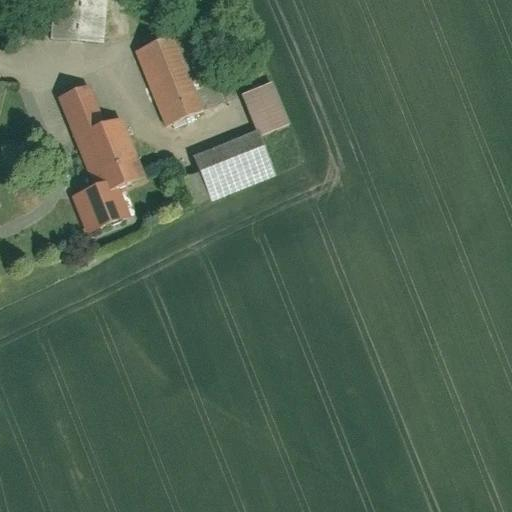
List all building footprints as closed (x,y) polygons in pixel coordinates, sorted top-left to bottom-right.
[(58,0),(56,37),(105,41),(107,0),(58,0)] [(177,37),(208,112),(228,104),(198,29),(177,37)] [(177,37),(139,52),(169,127),(208,112),(177,37)] [(293,128),(275,84),(245,96),(260,134),(263,140),(293,128)] [(91,88),(62,101),(102,195),(122,187),(148,176),(124,119),(107,126),(91,88)] [(260,134),(199,158),(205,173),(217,202),(278,178),(263,140),(260,134)] [(205,173),(178,184),(189,213),(217,202),(205,173)] [(79,205),(92,236),(135,218),(122,187),(102,195),(79,205)]
